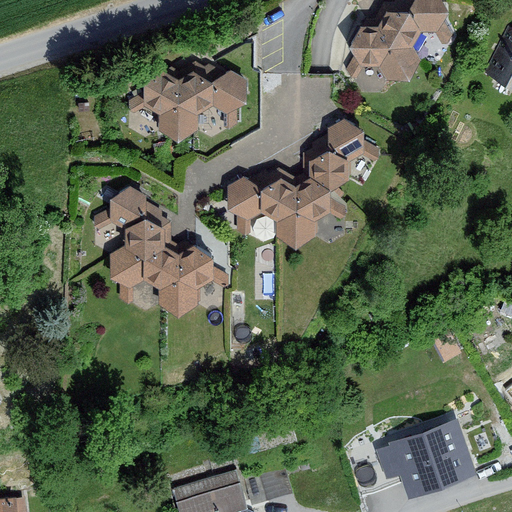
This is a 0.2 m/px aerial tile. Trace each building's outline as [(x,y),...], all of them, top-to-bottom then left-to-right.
[(408,0),(403,10),(378,9),(371,24),(355,24),(343,47),(354,64),(374,66),(381,81),(405,81),(415,60),(406,47),(415,33),(433,32),(441,11),(436,0),(408,0)] [(511,31),(508,30),(483,77),(511,91),(511,31)] [(240,80),(224,71),(205,82),(191,71),(176,81),(157,70),(136,81),(137,103),(153,113),(154,134),(171,140),(193,130),(191,113),(205,105),(222,116),(238,105),(240,80)] [(222,186),(221,208),(242,220),(256,212),(269,221),(269,236),(289,247),(310,236),(310,219),(323,213),(322,188),(339,181),(341,162),(356,154),(356,131),(338,119),(322,129),(323,151),(302,161),(303,178),(287,183),(276,179),(255,187),(241,178),(222,186)] [(165,223),(124,186),(103,198),(105,220),(118,227),(118,246),(104,251),(103,277),(124,289),(137,278),(153,289),(153,306),(170,315),(194,305),(193,287),(205,282),(205,256),(189,243),(174,251),(164,248),(165,223)] [(488,319),(470,329),(479,345),(496,335),(488,319)] [(468,474),(451,419),(384,439),(385,445),(375,448),(384,478),(398,474),(404,493),(468,474)] [(287,465),(245,477),(252,499),(294,488),(287,465)] [(219,511),(241,506),(231,468),(168,485),(175,511),(219,511)] [(21,511),(21,498),(0,499),(0,511),(21,511)]
